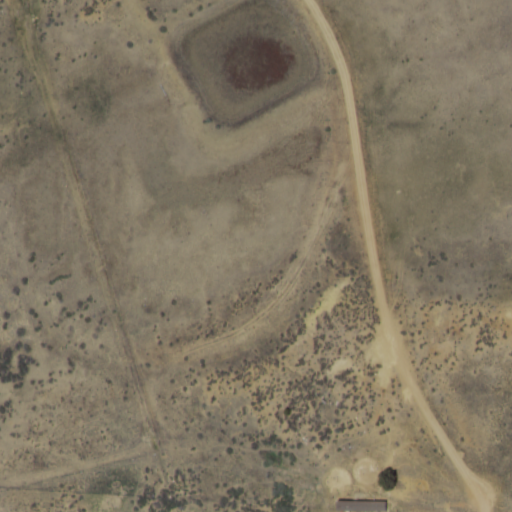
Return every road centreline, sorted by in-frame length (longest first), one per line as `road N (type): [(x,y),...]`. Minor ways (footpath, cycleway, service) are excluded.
road 1 (residential): [(486,511),(402,361),(378,298),(347,87),(308,0)]
road 2 (track): [(0,414),(192,488),(422,511)]
